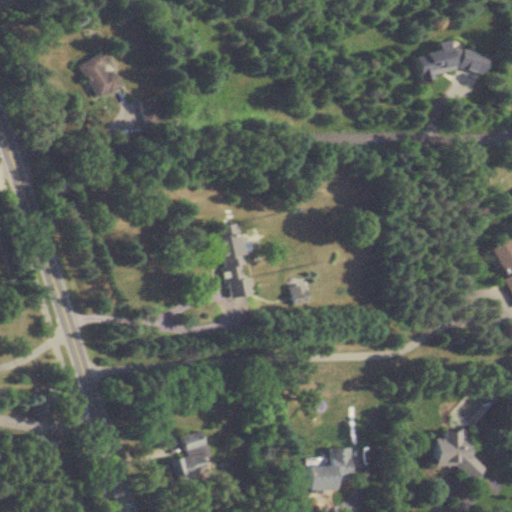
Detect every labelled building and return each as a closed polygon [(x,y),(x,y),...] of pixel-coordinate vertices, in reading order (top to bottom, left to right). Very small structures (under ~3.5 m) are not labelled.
[(118,84),(98,51),(75,65),(96,98),(118,84)] [(219,283),(243,279),(233,223),(209,227),(219,283)] [(511,248),(507,238),(486,247),(511,300),(511,248)] [(291,305),(305,300),(299,283),(285,288),(291,305)] [(166,460),(171,480),(207,471),(196,432),(178,437),(184,456),(166,460)] [(346,480),(346,448),(326,448),(326,465),(303,465),(303,490),(331,490),(331,481),(346,480)]
